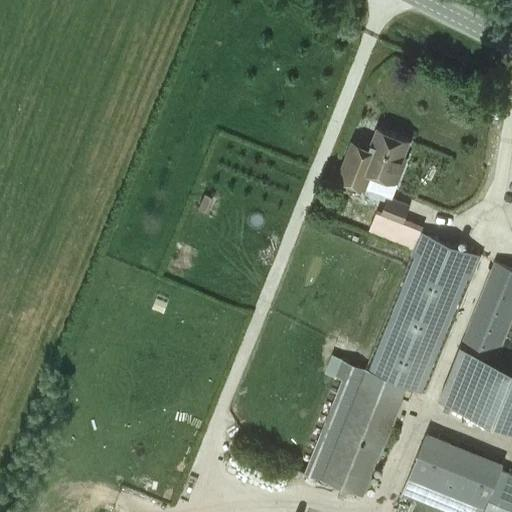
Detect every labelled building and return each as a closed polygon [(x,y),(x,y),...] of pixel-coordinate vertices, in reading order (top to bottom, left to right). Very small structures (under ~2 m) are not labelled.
[(410,139),(378,127),(370,147),(353,140),(339,176),(365,187),(371,172),(397,182),(404,165),(400,163),(410,139)] [(388,196),(382,213),(402,221),(409,204),(388,196)] [(403,397),(408,385),(417,388),(463,275),(471,278),(481,254),(468,249),(435,235),(422,230),(412,254),(420,257),(374,370),(343,358),(336,374),(343,377),(305,469),(364,493),(403,397)] [(482,416),(511,427),(511,266),(494,259),(459,345),(496,359),(511,319),(511,365),(459,345),(438,397),(482,416)] [(511,511),(511,471),(502,468),(504,461),(426,430),(404,488),(463,511),(511,511)]
